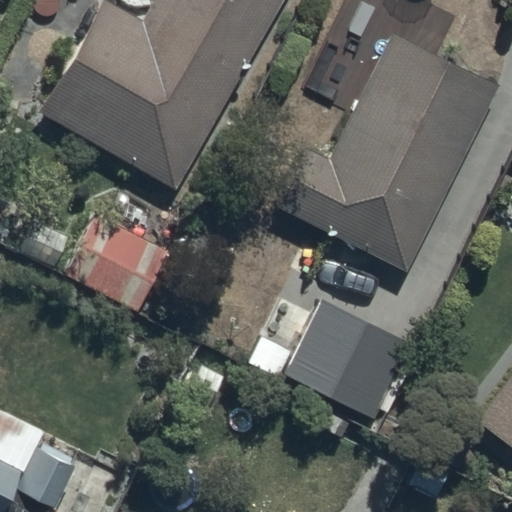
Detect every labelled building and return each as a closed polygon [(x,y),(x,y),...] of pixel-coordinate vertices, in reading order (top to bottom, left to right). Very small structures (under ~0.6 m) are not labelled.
[(124,0),(85,0),(30,95),(164,175),(267,0),(134,0),(132,4),(124,0)] [(397,256),(488,73),(381,20),(319,144),(293,132),(264,190),(397,256)] [(84,197),(53,256),(127,295),(158,236),(84,197)] [(401,328),(312,284),(275,353),(363,400),(401,328)] [(511,342),(466,401),(511,437),(511,342)] [(36,417),(0,398),(0,511),(34,511),(68,447),(31,428),(36,417)]
